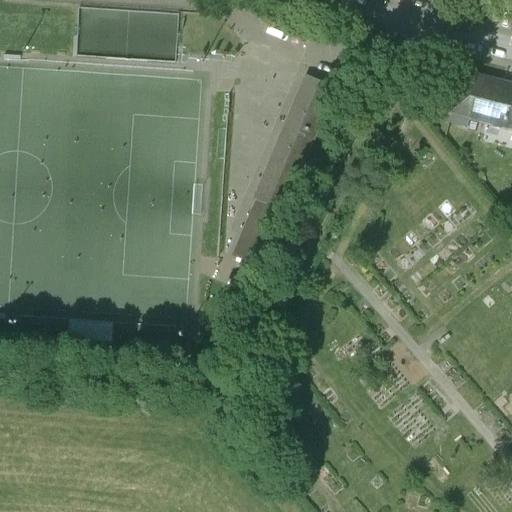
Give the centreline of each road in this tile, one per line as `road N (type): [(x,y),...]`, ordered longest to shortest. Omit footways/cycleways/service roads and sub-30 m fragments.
road 1 (track): [(0,386),(204,398),(233,388),(415,27)]
road 2 (residential): [(511,52),(327,0)]
